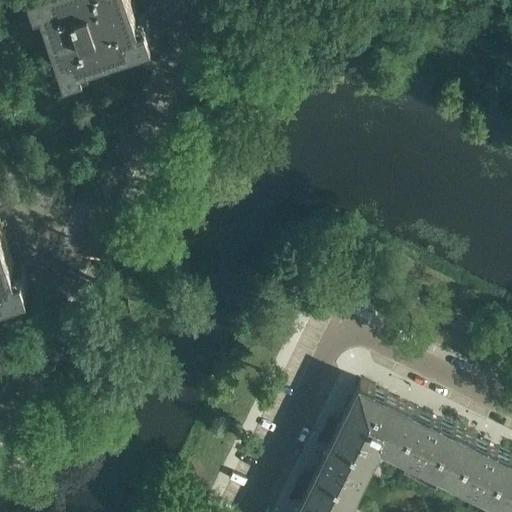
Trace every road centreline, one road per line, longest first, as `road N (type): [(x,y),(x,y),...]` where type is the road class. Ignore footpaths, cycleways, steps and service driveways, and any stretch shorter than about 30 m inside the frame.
road 1 (residential): [(251,511),(340,325),(511,409)]
road 2 (residential): [(95,229),(208,0)]
road 3 (residential): [(0,437),(95,229)]
